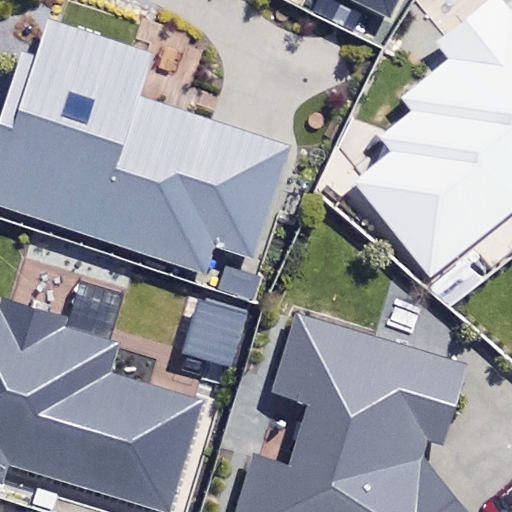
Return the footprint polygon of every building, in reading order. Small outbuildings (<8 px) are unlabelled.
[(338,0),(377,21),(388,0),(338,0)] [(358,183),(432,273),(511,208),(511,7),(505,0),(488,0),(436,42),(447,56),(404,91),(418,109),(388,134),(400,150),(358,183)] [(0,116),(0,201),(211,269),(217,251),(258,264),(298,140),(144,91),(155,57),(45,23),(34,58),(20,54),(0,116)] [(183,356),(237,373),(255,312),(201,296),(183,356)] [(7,463),(163,509),(195,406),(102,378),(112,345),(54,328),(57,318),(5,303),(1,316),(0,316),(0,484),(7,487),(7,463)] [(447,371),(282,322),(258,399),(288,408),(270,469),(241,460),(225,511),(445,511),(415,477),(447,371)]
